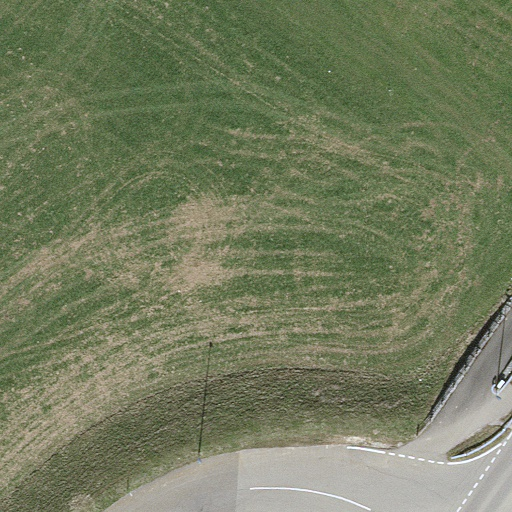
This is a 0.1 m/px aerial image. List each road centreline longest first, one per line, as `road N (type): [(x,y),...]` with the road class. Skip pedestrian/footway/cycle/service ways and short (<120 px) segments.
road 1 (track): [(384,511),(511,321)]
road 2 (unclassified): [(165,511),(220,491),(263,487),(341,497),(376,511)]
